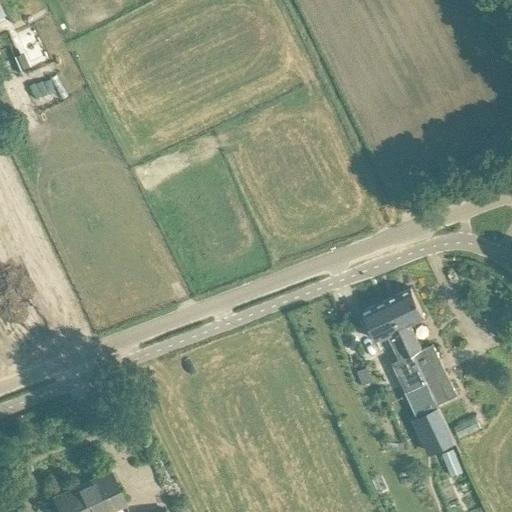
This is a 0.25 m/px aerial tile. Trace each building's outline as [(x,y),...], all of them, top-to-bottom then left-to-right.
[(13,56),(19,69),(28,65),(22,52),(13,56)] [(0,118),(16,112),(1,77),(0,77),(0,118)] [(411,287),(386,298),(425,382),(434,401),(436,400),(437,403),(457,393),(432,343),(422,348),(410,323),(425,316),(411,287)] [(425,382),(386,298),(362,310),(376,339),(391,332),(402,357),(395,360),(408,390),(425,382)] [(417,415),(412,417),(428,452),(454,440),(438,405),(417,415)] [(440,449),(449,469),(459,465),(450,444),(440,449)] [(158,459),(134,468),(139,481),(163,472),(158,459)] [(97,478),(39,500),(43,511),(100,511),(109,509),(97,478)]
